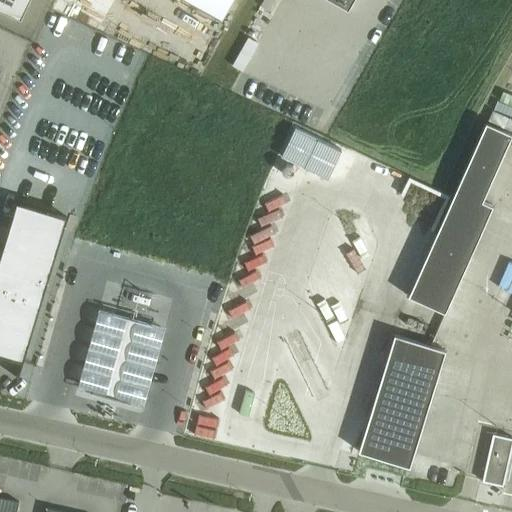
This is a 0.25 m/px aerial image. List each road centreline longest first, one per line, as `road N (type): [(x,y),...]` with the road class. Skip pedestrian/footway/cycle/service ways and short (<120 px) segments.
road 1 (residential): [(0,420),(401,511)]
road 2 (unknown): [(511,227),(492,303),(489,432),(467,511)]
